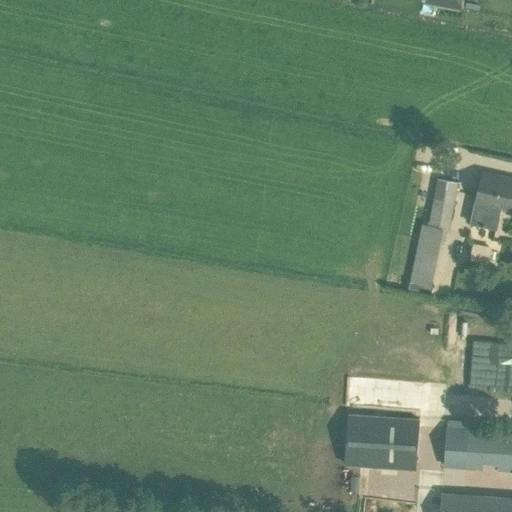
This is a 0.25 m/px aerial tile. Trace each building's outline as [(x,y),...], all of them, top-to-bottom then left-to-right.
[(511,178),(481,172),(470,224),(496,230),(500,210),(511,212),(511,209),(511,178)] [(422,225),(409,282),(429,286),(442,229),(448,230),(457,184),(437,180),(427,226),(422,225)] [(472,242),(468,258),(488,263),(492,246),(472,242)] [(427,469),(431,420),(361,413),(357,463),(427,469)] [(511,511),(511,497),(442,493),(440,511),(511,511)]
